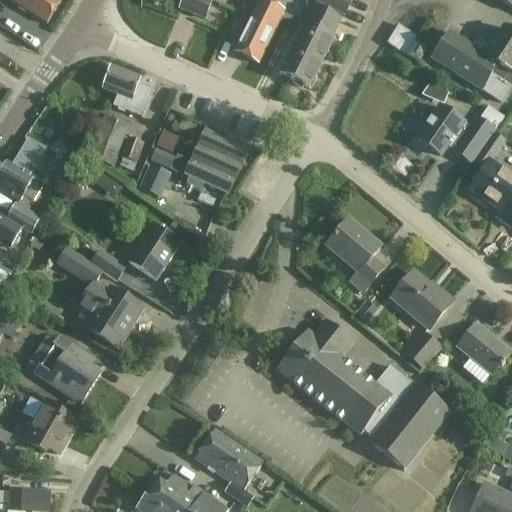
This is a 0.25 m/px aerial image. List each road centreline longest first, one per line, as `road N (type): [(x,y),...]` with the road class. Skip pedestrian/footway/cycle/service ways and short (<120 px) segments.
road 1 (residential): [(75,511),(106,451),(317,138)]
road 2 (residential): [(317,138),(84,26)]
road 3 (residential): [(511,303),(317,138)]
road 4 (residential): [(317,138),(385,0)]
road 5 (tertiary): [(0,139),(84,26)]
